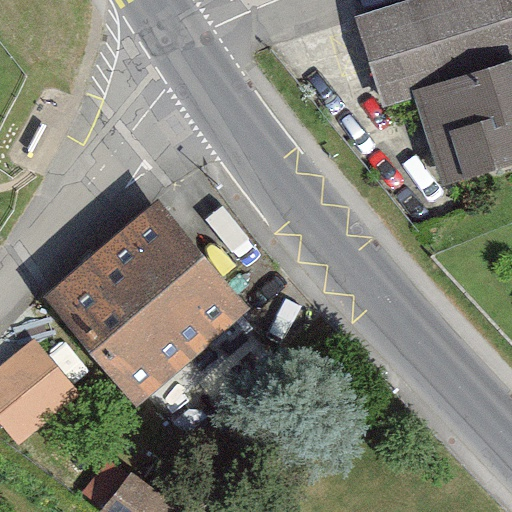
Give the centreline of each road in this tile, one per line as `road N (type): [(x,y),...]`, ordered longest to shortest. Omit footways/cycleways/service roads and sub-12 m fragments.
road 1 (secondary): [(511,433),(392,301),(198,58)]
road 2 (residential): [(198,58),(0,280)]
